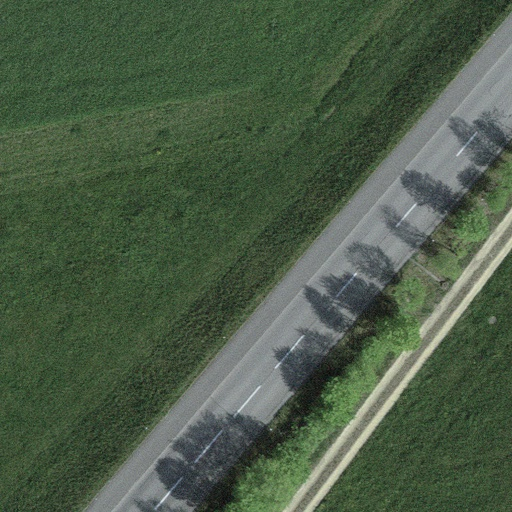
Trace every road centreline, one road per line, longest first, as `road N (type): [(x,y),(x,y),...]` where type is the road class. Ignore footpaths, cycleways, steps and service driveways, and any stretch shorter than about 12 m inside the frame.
road 1 (tertiary): [(511,97),(152,511)]
road 2 (track): [(511,229),(297,511)]
